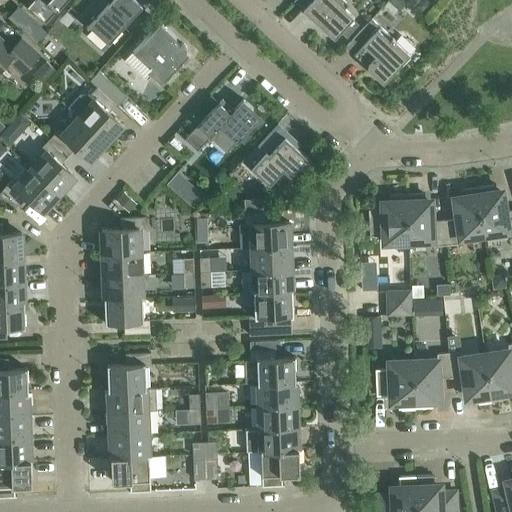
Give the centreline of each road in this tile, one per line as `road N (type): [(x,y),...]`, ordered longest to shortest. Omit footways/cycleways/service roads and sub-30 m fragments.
road 1 (residential): [(69,511),(60,243),(238,42)]
road 2 (residential): [(340,444),(329,200),(378,144)]
road 3 (residential): [(238,42),(339,131),(378,144)]
road 4 (residential): [(378,144),(359,108),(258,19)]
road 5 (residential): [(258,505),(115,511)]
road 6 (residential): [(378,144),(402,154),(511,142)]
road 7 (residential): [(465,440),(340,444)]
